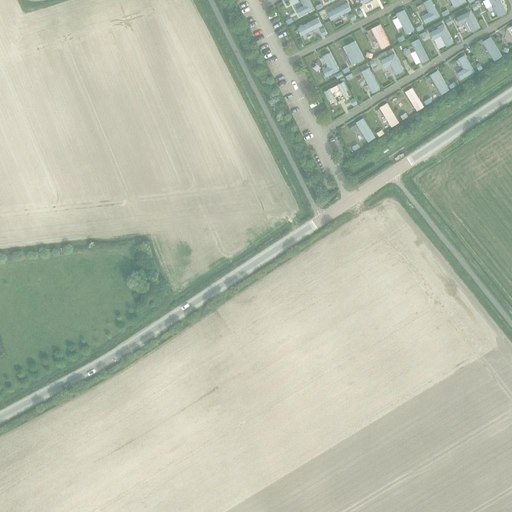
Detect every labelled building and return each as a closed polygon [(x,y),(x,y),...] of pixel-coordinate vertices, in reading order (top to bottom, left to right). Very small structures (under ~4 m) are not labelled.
[(313,9),(308,0),(299,0),(302,5),(295,9),(299,16),(313,9)] [(439,16),(430,0),(425,0),(423,2),(428,12),(421,16),(425,23),(439,16)] [(499,0),(489,0),(498,17),(506,13),(499,0)] [(327,12),(330,20),(351,10),(347,2),(327,12)] [(406,34),(413,30),(403,9),(395,13),(406,34)] [(470,10),(456,17),(459,24),(466,21),(471,31),(479,27),(470,10)] [(318,17),(297,28),(301,36),(321,25),(318,17)] [(390,44),(379,24),(370,28),(381,48),(390,44)] [(445,46),(453,42),(444,25),(429,32),(432,39),(440,36),(445,46)] [(494,61),(502,56),(490,36),(482,41),(494,61)] [(418,39),(411,43),(421,63),(429,59),(418,39)] [(363,58),(354,40),(346,44),(350,52),(346,53),(352,64),(363,58)] [(322,69),(325,76),(339,70),(329,51),(322,56),(327,66),(322,69)] [(394,53),(380,60),(384,67),(390,64),(395,75),(403,70),(394,53)] [(474,71),(464,54),(457,58),(463,68),(456,72),(460,79),(474,71)] [(369,67),(361,71),(372,93),(380,89),(369,67)] [(437,70),(429,74),(441,94),(449,89),(437,70)] [(327,100),(347,89),(344,81),(323,92),(327,100)] [(404,91),(416,111),(424,106),(411,87),(404,91)] [(387,102),(379,107),(391,127),(399,122),(387,102)] [(367,142),(375,137),(363,117),(355,122),(367,142)]
